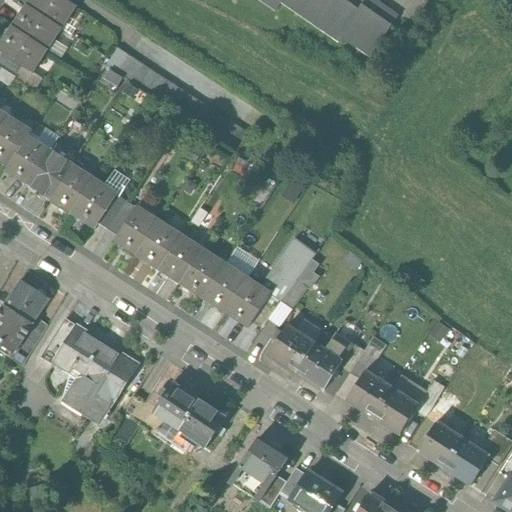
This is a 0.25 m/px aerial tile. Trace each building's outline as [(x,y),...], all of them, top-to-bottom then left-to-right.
[(75,7),(65,0),(29,0),(26,6),(56,26),(62,17),(66,20),(75,7)] [(263,0),(277,9),(283,1),(340,40),(343,35),(372,55),(392,26),(392,25),(397,17),(373,0),(263,0)] [(56,26),(26,6),(12,27),(42,48),(48,39),(52,42),(60,29),(56,26)] [(42,48),(12,27),(0,44),(0,51),(28,70),(34,60),(38,63),(46,51),(42,48)] [(127,57),(116,49),(103,69),(115,76),(127,57)] [(127,57),(115,76),(126,83),(138,64),(127,57)] [(138,64),(126,83),(137,90),(149,71),(138,64)] [(160,78),(149,71),(137,90),(148,97),(160,78)] [(160,78),(148,97),(158,104),(171,85),(160,78)] [(171,85),(158,104),(169,111),(181,92),(171,85)] [(118,138),(147,111),(129,92),(100,119),(118,138)] [(181,92),(169,111),(180,118),(192,99),(181,92)] [(192,99),(180,118),(192,126),(204,106),(192,99)] [(204,106),(192,126),(202,133),(215,113),(204,106)] [(215,113),(202,133),(212,140),(225,120),(215,113)] [(23,126),(9,117),(6,122),(0,131),(0,161),(8,167),(28,137),(19,131),(23,126)] [(225,120),(212,140),(224,147),(237,128),(225,120)] [(237,128),(224,147),(235,154),(248,135),(237,128)] [(41,146),(28,137),(8,167),(5,172),(27,187),(47,156),(38,150),(41,146)] [(64,160),(50,152),(47,156),(27,187),(49,201),(69,170),(61,165),(64,160)] [(69,170),(49,201),(72,216),(91,185),(82,179),(85,174),(72,166),(69,170)] [(105,187),(95,180),(91,185),(72,216),(94,230),(97,225),(115,197),(117,195),(120,197),(130,183),(114,173),(105,187)] [(115,197),(97,225),(108,231),(126,203),(115,197)] [(137,208),(115,243),(137,258),(156,227),(148,222),(151,217),(137,208)] [(156,227),(137,258),(159,272),(178,242),(170,236),(173,231),(159,222),(156,227)] [(178,242),(159,272),(181,286),(200,256),(193,251),(196,246),(182,237),(178,242)] [(200,256),(181,286),(203,301),(223,270),(215,265),(218,260),(204,251),(200,256)] [(223,270),(203,301),(225,315),(245,284),(237,279),(240,275),(226,265),(223,270)] [(245,284),(225,315),(249,330),(269,300),(260,294),(263,289),(248,280),(245,284)] [(47,300),(19,283),(6,305),(5,306),(0,314),(0,345),(12,354),(13,354),(35,320),(47,300)] [(35,320),(13,354),(12,354),(10,358),(24,366),(47,328),(35,320)] [(109,355),(99,349),(102,344),(78,329),(66,322),(43,360),(56,368),(56,367),(71,377),(64,402),(72,399),(103,419),(112,404),(115,405),(129,383),(128,382),(136,369),(111,353),(109,355)] [(315,345),(287,327),(268,357),(296,375),(315,345)] [(325,351),(315,345),(296,375),(323,393),(340,368),(354,345),(336,334),(325,351)] [(354,345),(340,368),(350,374),(359,360),(364,351),(354,345)] [(376,353),(367,347),(364,351),(359,360),(368,365),(376,353)] [(393,390),(365,372),(346,402),(373,420),(393,390)] [(408,372),(401,380),(427,401),(434,393),(408,372)] [(199,401),(172,384),(167,393),(162,390),(158,396),(163,399),(154,413),(152,415),(179,432),(199,401)] [(419,406),(393,390),(373,420),(399,437),(419,406)] [(126,395),(119,406),(125,410),(132,399),(126,395)] [(179,432),(152,415),(154,413),(132,398),(132,399),(125,410),(122,414),(169,447),(172,444),(179,432)] [(226,419),(199,401),(179,432),(189,439),(206,450),(215,435),(220,438),(225,432),(220,429),(226,419)] [(469,422),(464,429),(470,432),(474,425),(469,422)] [(464,441),(437,423),(417,453),(444,471),(464,441)] [(483,430),(475,424),(470,432),(468,434),(477,440),(483,430)] [(179,432),(172,444),(182,450),(189,439),(179,432)] [(511,442),(495,432),(481,453),(490,459),(488,461),(498,467),(511,446),(511,442)] [(288,460),(258,441),(231,484),(260,504),(277,478),(288,460)] [(481,453),(464,441),(444,471),(470,488),(488,461),(490,459),(481,453)] [(328,511),(341,494),(309,473),(290,502),(305,511),(328,511)] [(511,511),(511,477),(495,504),(507,511),(511,511)] [(277,478),(260,504),(271,511),(287,485),(277,478)] [(397,511),(370,494),(358,511),(397,511)]
